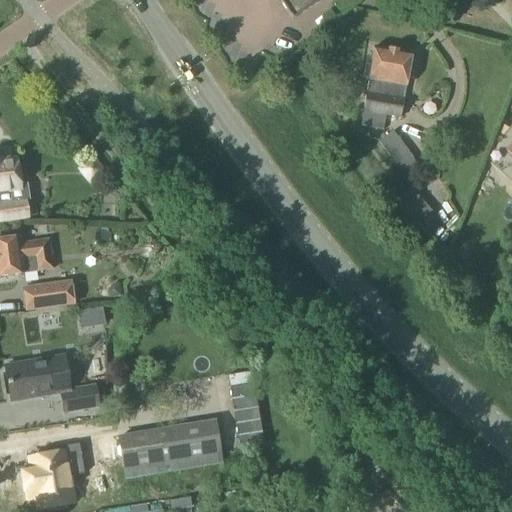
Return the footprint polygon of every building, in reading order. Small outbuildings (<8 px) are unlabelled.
[(278,0),(291,20),(322,0),(278,0)] [(399,119),(410,55),(373,49),(371,66),(364,65),(362,80),(368,80),(363,113),(362,112),(360,127),(383,131),(385,116),(399,119)] [(410,159),(401,148),(402,147),(391,132),(378,143),(389,157),(390,156),(404,175),(412,169),(407,161),(410,159)] [(0,224),(28,220),(25,204),(28,203),(25,186),(17,188),(14,164),(0,165),(0,224)] [(409,189),(394,202),(417,228),(432,214),(409,189)] [(14,239),(0,240),(0,277),(20,274),(53,269),(49,242),(32,245),(15,247),(14,239)] [(24,313),(75,307),(71,282),(21,289),(24,313)] [(63,358),(4,368),(10,403),(60,394),(69,392),(63,358)] [(112,402),(155,400),(154,377),(112,378),(112,402)] [(246,387),(229,402),(259,437),(277,422),(246,387)] [(61,401),(63,410),(64,413),(96,407),(93,390),(93,388),(83,390),(74,392),(76,399),(61,401)] [(198,475),(197,468),(222,464),(215,421),(116,437),(123,481),(176,472),(177,479),(198,475)] [(32,473),(24,475),(28,499),(37,497),(39,508),(71,501),(66,476),(83,473),(78,445),(43,451),(44,458),(30,460),(32,473)] [(169,502),(170,511),(191,508),(189,498),(169,502)]
